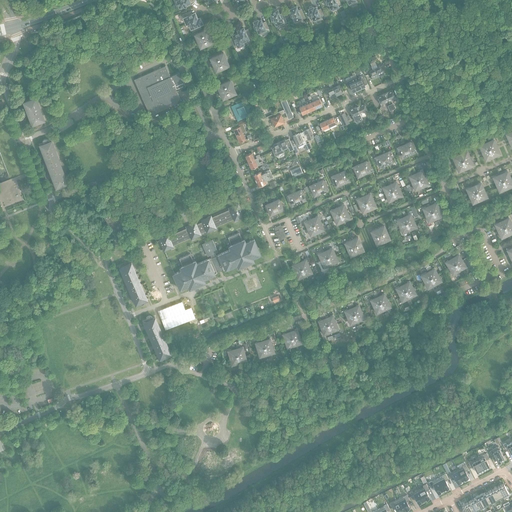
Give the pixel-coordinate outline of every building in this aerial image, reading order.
[(342,6),(339,0),(338,0),(336,1),(335,0),(327,0),(325,1),(327,5),(329,5),(332,11),(339,8),(339,7),(342,6)] [(305,18),(303,12),(300,13),(296,6),(295,6),(294,6),(293,6),(291,6),(290,8),(291,8),(289,9),(291,13),(289,13),(291,18),(293,17),(296,23),(302,20),(302,19),(305,18)] [(323,14),(321,8),(318,10),(317,9),(316,6),(313,8),(313,6),(312,7),(312,6),(308,7),(309,8),(308,8),(310,11),(308,12),(310,17),(312,16),(314,22),(321,19),(320,16),(323,14)] [(272,16),(270,17),(272,22),(274,21),(277,27),(284,24),(283,23),(287,22),(284,16),(281,17),(277,10),(276,10),(274,10),(273,10),(272,11),(272,12),(271,13),(272,16)] [(197,18),(195,12),(189,15),(188,12),(182,15),(186,23),(200,17),(197,18)] [(197,26),(202,23),(200,17),(186,23),(186,24),(188,23),(192,32),(198,29),(197,26)] [(268,27),(265,21),(263,22),(262,22),(261,19),(258,21),(258,19),(257,20),(257,19),(253,20),(254,21),(253,21),(255,25),(253,25),(255,30),(257,29),(259,35),(266,31),(265,29),(268,27)] [(252,37),(249,31),(246,33),(244,27),(238,30),(244,45),(243,41),(252,37)] [(213,41),(211,37),(208,29),(195,34),(201,47),(213,41)] [(244,45),(238,30),(237,30),(238,32),(233,35),(235,40),(232,42),(235,48),(238,46),(238,47),(244,45)] [(229,65),(227,61),(223,52),(211,58),(216,71),(229,65)] [(376,64),(374,65),(378,76),(384,73),(383,70),(386,68),(384,64),(377,67),(376,64)] [(176,90),(181,88),(185,86),(182,79),(179,72),(170,76),(165,65),(135,79),(134,79),(137,85),(140,84),(143,89),(147,98),(148,100),(144,102),(147,109),(150,115),(181,101),(176,90)] [(373,78),(378,76),(374,65),(372,66),(371,67),(372,69),(369,71),(373,78)] [(365,80),(362,74),(356,77),(354,78),(359,88),(364,86),(362,81),(365,80)] [(359,88),(354,78),(352,79),(346,82),(349,88),(351,87),(353,91),(359,88)] [(236,92),(234,88),(230,80),(217,85),(223,98),(236,92)] [(342,92),(338,85),(333,87),(336,95),(342,92)] [(336,95),(333,87),(327,90),(330,98),(336,95)] [(396,98),(392,90),(385,93),(388,100),(391,99),(391,100),(396,98)] [(388,100),(385,93),(378,97),(381,105),(385,103),(385,102),(388,100)] [(322,105),(318,96),(311,99),(313,101),(316,108),(322,105)] [(44,119),(36,98),(35,98),(35,97),(25,101),(25,102),(24,102),(25,103),(24,103),(32,123),(33,124),(34,123),(35,123),(35,124),(36,125),(37,125),(39,126),(40,125),(41,125),(41,124),(42,123),(42,121),(42,120),(44,120),(43,119),(44,119)] [(286,100),(282,102),(285,109),(284,109),(283,110),(284,112),(285,112),(286,111),(289,117),(293,116),(286,100)] [(251,114),(245,101),(232,106),(234,112),(236,112),(236,114),(235,114),(238,120),(251,114)] [(316,108),(313,101),(306,104),(309,111),(316,108)] [(364,113),(368,111),(364,103),(356,106),(363,120),(364,123),(367,122),(364,116),(366,116),(364,113)] [(309,111),(306,104),(299,107),(302,114),(309,111)] [(363,120),(356,106),(349,109),(351,112),(347,114),(350,119),(353,118),(356,123),(363,120)] [(284,122),(281,114),(284,112),(283,110),(275,113),(279,124),(284,122)] [(338,115),(342,123),(348,120),(344,112),(338,115)] [(185,120),(187,119),(185,113),(182,114),(178,116),(175,117),(177,123),(180,122),(182,126),(187,124),(185,120)] [(279,124),(275,113),(267,117),(268,119),(271,118),(274,126),(279,124)] [(336,123),(333,117),(326,120),(329,126),(336,123)] [(329,126),(326,120),(319,123),(323,131),(325,131),(330,129),(329,126)] [(239,126),(233,128),(236,135),(237,136),(243,133),(243,132),(246,131),(243,124),(239,126)] [(304,131),(302,132),(305,140),(308,139),(314,137),(310,128),(304,130),(304,131)] [(294,139),(290,141),(293,147),(293,146),(296,145),(297,145),(298,147),(304,144),(302,141),(305,140),(302,132),(299,133),(298,133),(293,135),(294,139)] [(246,139),(243,133),(237,136),(239,142),(246,139)] [(285,139),(279,142),(282,149),(288,147),(289,151),(294,149),(293,147),(290,141),(289,138),(285,140),(285,139)] [(67,183),(60,162),(51,141),(49,141),(48,140),(47,139),(46,139),(45,139),(43,140),(43,141),(42,142),(42,143),(42,144),(40,145),(52,175),(53,178),(56,187),(67,183)] [(496,146),(495,142),(494,139),(491,140),(491,141),(487,142),(490,149),(496,146)] [(274,146),(271,147),(273,151),(275,156),(284,152),(282,149),(279,142),(273,144),(274,146)] [(414,152),(413,148),(415,147),(412,142),(411,143),(410,142),(404,145),(408,155),(414,152)] [(490,149),(487,142),(482,144),(479,145),(481,148),(483,152),(490,149)] [(408,155),(404,145),(398,147),(398,148),(396,149),(398,154),(400,153),(402,157),(408,155)] [(500,153),(499,151),(498,151),(496,146),(490,149),(493,156),(497,154),(497,155),(500,153)] [(493,156),(490,149),(483,152),(485,157),(484,157),(486,160),(488,158),(493,156)] [(392,161),(391,158),(393,157),(391,152),(389,152),(388,151),(382,154),(386,164),(392,161)] [(470,158),(468,154),(468,153),(467,151),(464,152),(460,154),(463,161),(470,158)] [(252,152),(245,155),(248,162),(255,159),(252,152)] [(386,164),(382,154),(376,157),(376,158),(374,159),(376,164),(378,163),(380,167),(386,164)] [(463,161),(460,154),(456,156),(455,156),(453,157),(454,160),(456,164),(463,161)] [(255,159),(248,162),(251,169),(258,166),(260,165),(259,162),(257,158),(255,159)] [(473,165),(472,162),(470,158),(463,161),(466,168),(470,166),(473,165)] [(370,171),(369,167),(371,166),(369,161),(367,162),(366,161),(360,164),(364,174),(370,171)] [(466,168),(463,161),(456,164),(458,168),(459,171),(462,170),(466,168)] [(305,172),(301,163),(292,167),(296,176),(305,172)] [(364,174),(360,164),(354,166),(354,168),(352,168),(354,173),(356,173),(358,176),(364,174)] [(349,180),(347,177),(349,176),(347,171),(345,171),(344,170),(338,173),(342,183),(349,180)] [(425,177),(423,173),(424,173),(423,170),(420,171),(416,173),(419,180),(425,177)] [(255,180),(271,173),(270,171),(269,172),(268,171),(262,174),(261,172),(253,175),(255,180)] [(510,178),(508,174),(509,174),(508,171),(505,172),(500,174),(503,181),(510,178)] [(265,180),(273,177),(271,173),(255,180),(258,186),(266,183),(265,180)] [(342,183),(338,173),(332,176),(332,177),(330,178),(333,183),(335,182),(336,186),(342,183)] [(419,180),(416,173),(412,175),(412,174),(409,176),(410,179),(410,178),(412,183),(419,180)] [(503,181),(500,174),(496,176),(493,177),(494,180),(495,180),(497,184),(503,181)] [(429,184),(428,181),(427,181),(425,177),(419,180),(422,187),(426,185),(429,184)] [(511,185),(511,181),(510,178),(503,181),(506,188),(511,186),(511,185)] [(327,190),(325,186),(327,185),(325,180),(323,181),(323,180),(316,183),(321,193),(327,190)] [(422,187),(419,180),(412,183),(414,187),(415,190),(418,189),(418,188),(422,187)] [(399,188),(397,184),(398,184),(396,181),(394,182),(394,183),(390,184),(393,191),(399,188)] [(506,188),(503,181),(497,184),(499,188),(498,189),(499,191),(502,190),(506,188)] [(484,190),(482,185),(481,182),(478,184),(474,186),(477,193),(484,190)] [(321,193),(316,183),(310,185),(311,186),(309,187),(311,192),(313,192),(314,195),(321,193)] [(393,191),(390,184),(386,186),(385,186),(383,187),(384,190),(386,194),(393,191)] [(477,193),(474,186),(469,188),(469,187),(466,189),(468,191),(470,196),(477,193)] [(403,195),(401,193),(399,188),(393,191),(396,198),(400,196),(400,197),(403,195)] [(305,199),(303,196),(305,195),(303,190),(301,191),(301,190),(294,192),(299,202),(305,199)] [(487,197),(486,194),(484,190),(477,193),(480,199),(484,198),(487,197)] [(396,198),(393,191),(386,194),(388,198),(388,199),(389,201),(392,200),(396,198)] [(299,202),(294,192),(288,195),(289,196),(287,197),(289,202),(291,201),(292,205),(299,202)] [(373,200),(371,195),(372,195),(370,192),(368,194),(364,196),(367,203),(373,200)] [(480,199),(477,193),(470,196),(472,200),(473,203),(476,202),(475,201),(480,199)] [(367,203),(364,196),(359,198),(359,197),(357,198),(358,201),(360,205),(367,203)] [(283,209),(281,205),(283,204),(281,199),(279,200),(279,199),(272,202),(277,212),(283,209)] [(377,207),(375,204),(373,200),(367,203),(369,209),(374,208),(377,207)] [(277,212),(272,202),(266,205),(267,206),(265,206),(267,212),(269,211),(270,215),(277,212)] [(440,209),(438,205),(437,202),(434,203),(430,205),(433,212),(440,209)] [(369,209),(367,203),(360,205),(362,210),(363,213),(366,212),(365,211),(369,209)] [(212,228),(215,227),(235,218),(234,218),(236,217),(237,219),(243,216),(243,214),(239,206),(238,204),(232,207),(233,208),(230,209),(211,218),(209,219),(208,218),(208,217),(202,220),(202,221),(201,222),(197,224),(196,224),(195,223),(189,225),(189,226),(190,227),(188,228),(168,236),(168,237),(166,237),(165,236),(159,239),(160,240),(163,249),(164,250),(170,248),(170,246),(172,245),(172,246),(192,237),(194,236),(194,237),(200,235),(200,233),(201,233),(205,231),(206,230),(207,232),(213,229),(212,228)] [(347,211),(345,207),(344,204),(341,205),(342,205),(337,207),(340,214),(347,211)] [(433,212),(430,205),(426,207),(425,207),(423,208),(424,211),(426,215),(433,212)] [(340,214),(337,207),(333,209),(330,210),(332,213),(334,217),(340,214)] [(125,224),(122,220),(121,217),(117,219),(112,209),(103,214),(105,218),(113,233),(122,228),(121,226),(125,224)] [(443,215),(442,213),(441,213),(440,209),(433,212),(436,218),(440,216),(440,217),(443,215)] [(350,218),(349,215),(347,211),(340,214),(343,221),(347,219),(348,219),(350,218)] [(436,218),(433,212),(426,215),(428,219),(427,219),(429,222),(431,220),(436,218)] [(413,220),(412,216),(411,213),(408,214),(408,215),(404,217),(407,223),(413,220)] [(343,221),(340,214),(334,217),(336,221),(335,221),(337,224),(339,223),(343,221)] [(321,223),(319,218),(318,215),(315,216),(315,217),(311,219),(314,225),(321,223)] [(407,223),(404,217),(399,219),(399,218),(396,219),(398,222),(400,226),(407,223)] [(511,224),(511,222),(510,220),(509,217),(506,218),(506,219),(502,221),(505,227),(511,224)] [(314,225),(311,219),(307,220),(304,221),(305,224),(306,224),(308,228),(314,225)] [(417,227),(416,224),(415,224),(413,220),(407,223),(409,230),(414,228),(417,227)] [(505,227),(502,221),(498,223),(497,222),(495,224),(496,226),(498,231),(505,227)] [(324,230),(323,227),(321,223),(314,225),(317,232),(321,230),(321,231),(324,230)] [(409,230),(407,223),(400,226),(402,230),(401,230),(402,233),(405,232),(409,230)] [(286,237),(280,225),(275,228),(276,231),(275,231),(278,237),(279,236),(280,239),(286,237)] [(317,232),(314,225),(308,228),(310,233),(309,233),(310,236),(313,234),(317,232)] [(390,238),(387,232),(384,225),(371,231),(377,243),(390,238)] [(508,234),(505,227),(498,231),(500,235),(501,238),(504,236),(508,234)] [(217,251),(212,240),(203,244),(208,256),(210,254),(212,258),(211,258),(197,264),(195,261),(193,261),(190,253),(179,258),(183,266),(181,267),(182,270),(174,274),(180,289),(189,285),(190,288),(194,286),(193,285),(197,284),(197,285),(204,282),(203,279),(217,273),(216,271),(223,268),(223,270),(237,264),(239,267),(246,264),(246,262),(249,261),(249,262),(253,261),(252,257),(260,254),(254,239),(245,243),(244,239),(242,240),(239,232),(228,237),(231,245),(229,246),(231,249),(217,255),(217,256),(216,256),(215,253),(217,251)] [(363,249),(361,244),(358,237),(345,242),(351,255),(363,249)] [(335,254),(333,250),(332,247),(329,249),(330,249),(325,251),(328,257),(335,254)] [(328,257),(325,251),(321,253),(321,252),(318,254),(319,256),(320,256),(321,260),(328,257)] [(338,261),(337,258),(335,254),(328,257),(331,264),(335,262),(338,261)] [(462,260),(460,256),(459,254),(456,255),(456,256),(452,258),(456,264),(462,260)] [(331,264),(328,257),(321,260),(323,264),(324,267),(327,266),(331,264)] [(456,264),(452,258),(448,260),(445,262),(447,264),(449,268),(456,264)] [(309,266),(307,262),(307,261),(306,259),(303,260),(304,260),(299,262),(302,269),(309,266)] [(466,266),(465,264),(462,260),(456,264),(460,270),(464,268),(466,266)] [(302,269),(299,262),(295,264),(292,265),(293,268),(295,272),(302,269)] [(147,299),(140,283),(131,263),(120,267),(124,276),(124,277),(124,276),(124,277),(124,276),(125,278),(125,279),(136,304),(138,303),(139,304),(140,305),(141,305),(142,305),(143,305),(144,304),(145,303),(145,302),(145,301),(145,300),(147,299)] [(460,270),(456,264),(449,268),(452,272),(451,272),(453,274),(456,273),(455,273),(460,270)] [(312,272),(311,270),(309,266),(302,269),(305,275),(309,273),(309,274),(312,272)] [(438,274),(435,270),(436,270),(434,268),(432,269),(428,272),(431,278),(438,274)] [(305,275),(302,269),(295,272),(297,276),(298,279),(301,277),(305,275)] [(431,278),(428,272),(424,274),(423,274),(421,275),(422,278),(423,278),(425,281),(431,278)] [(442,281),(440,278),(438,274),(431,278),(435,284),(439,282),(442,281)] [(435,284),(431,278),(425,281),(427,285),(426,286),(428,288),(431,287),(431,286),(435,284)] [(413,288),(411,284),(411,283),(410,281),(407,282),(403,285),(406,291),(413,288)] [(406,291),(403,285),(399,287),(398,286),(396,288),(397,290),(399,294),(406,291)] [(416,294),(415,291),(413,288),(406,291),(409,297),(413,295),(414,295),(416,294)] [(409,297),(406,291),(399,294),(401,298),(402,301),(405,300),(405,299),(409,297)] [(387,300),(385,296),(386,296),(384,293),(382,294),(382,295),(378,297),(381,303),(387,300)] [(381,303),(378,297),(373,299),(373,298),(370,300),(372,302),(374,306),(381,303)] [(391,307),(389,304),(387,300),(381,303),(384,309),(388,307),(388,308),(391,307)] [(195,318),(191,307),(185,309),(182,301),(158,310),(165,329),(195,318)] [(384,309),(381,303),(374,306),(376,310),(375,310),(377,313),(379,312),(379,311),(384,309)] [(361,311),(360,307),(359,304),(356,306),(352,308),(355,314),(361,311)] [(355,314),(352,308),(347,310),(347,309),(344,310),(346,313),(348,317),(355,314)] [(365,318),(363,315),(361,311),(355,314),(357,321),(362,319),(365,318)] [(199,318),(201,323),(214,318),(213,313),(199,318)] [(357,321),(355,314),(348,317),(349,321),(350,324),(353,323),(357,321)] [(335,322),(334,318),(333,315),(330,316),(326,318),(328,325),(335,322)] [(171,353),(162,334),(155,317),(153,318),(152,317),(151,316),(150,316),(149,316),(148,316),(147,317),(146,318),(146,319),(146,320),(146,321),(145,321),(144,322),(147,328),(153,342),(154,345),(155,346),(155,347),(156,349),(156,350),(156,349),(156,350),(160,358),(171,353)] [(328,325),(326,318),(321,320),(321,319),(318,320),(319,323),(320,323),(321,327),(328,325)] [(338,329),(337,326),(335,322),(328,325),(331,331),(335,330),(338,329)] [(331,331),(328,325),(321,327),(323,331),(323,332),(324,334),(327,333),(326,333),(331,331)] [(299,336),(298,332),(297,329),(294,330),(290,332),(292,338),(299,336)] [(292,338),(290,332),(285,333),(282,334),(283,337),(284,336),(285,341),(292,338)] [(302,343),(301,340),(299,336),(292,338),(295,345),(299,344),(302,343)] [(272,345),(271,341),(270,338),(267,339),(263,341),(265,347),(272,345)] [(295,345),(292,338),(285,341),(287,345),(286,345),(287,348),(290,347),(290,346),(295,345)] [(265,347),(263,341),(258,342),(255,343),(256,345),(257,345),(258,350),(265,347)] [(275,352),(274,349),(273,350),(272,345),(265,347),(267,354),(272,353),(275,352)] [(244,354),(243,349),(244,349),(243,346),(240,347),(240,348),(235,349),(237,356),(244,354)] [(267,354),(265,347),(258,350),(259,354),(260,357),(263,356),(267,354)] [(237,356),(235,349),(231,350),(228,350),(229,353),(230,358),(237,356)] [(247,361),(246,358),(244,354),(237,356),(239,363),(244,361),(244,362),(247,361)] [(239,363),(237,356),(230,358),(231,362),(232,365),(235,364),(239,363)] [(506,443),(503,444),(505,450),(508,448),(511,454),(511,440),(511,441),(507,444),(506,443)] [(492,450),(489,451),(492,457),(495,455),(497,460),(498,462),(501,461),(505,459),(504,458),(498,446),(492,449),(492,450)] [(483,454),(477,457),(477,458),(483,469),(489,466),(486,460),(489,458),(486,453),(483,454)] [(471,460),(468,462),(471,467),(474,466),(477,472),(483,469),(477,458),(471,461),(471,460)] [(463,466),(457,469),(463,480),(465,479),(465,480),(468,478),(468,477),(465,471),(468,469),(465,464),(462,465),(463,466)] [(451,471),(448,473),(451,478),(454,477),(457,482),(458,482),(458,483),(461,482),(461,481),(463,480),(457,469),(452,472),(451,471)] [(442,476),(437,478),(444,491),(447,489),(446,488),(448,487),(449,487),(445,480),(448,479),(446,473),(442,475),(442,476)] [(432,481),(429,482),(431,488),(434,486),(438,493),(438,492),(440,492),(444,491),(437,478),(432,481)] [(500,485),(497,487),(502,496),(503,498),(509,494),(504,483),(503,484),(500,485)] [(423,487),(418,489),(424,501),(427,499),(427,498),(429,497),(426,490),(429,489),(426,484),(423,485),(423,487)] [(494,489),(491,490),(496,499),(502,496),(497,487),(496,486),(494,487),(494,489)] [(412,491),(409,492),(412,498),(415,496),(418,503),(418,502),(419,503),(420,502),(421,503),(424,501),(418,489),(413,492),(412,491)] [(486,493),(490,502),(496,499),(491,490),(488,492),(486,493)] [(485,492),(479,495),(484,505),(490,502),(486,493),(485,492)] [(404,496),(398,498),(404,510),(406,509),(406,510),(409,508),(409,507),(410,507),(407,501),(410,500),(407,494),(404,496)] [(479,495),(473,498),(474,499),(479,509),(485,506),(484,505),(479,495)] [(393,502),(390,503),(393,508),(395,507),(398,511),(402,511),(403,511),(402,511),(404,510),(398,498),(393,501),(393,502)] [(468,502),(473,511),(479,509),(474,499),(472,500),(468,502)] [(366,501),(363,503),(364,504),(367,511),(380,511),(379,509),(373,511),(371,511),(369,507),(367,503),(366,501)] [(462,505),(465,511),(473,511),(468,502),(466,503),(464,503),(463,504),(462,505)]
